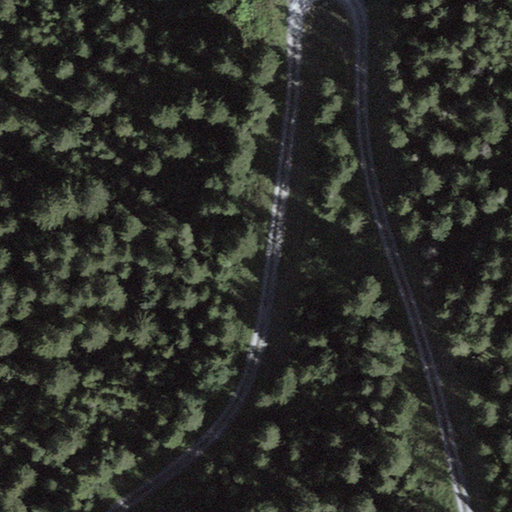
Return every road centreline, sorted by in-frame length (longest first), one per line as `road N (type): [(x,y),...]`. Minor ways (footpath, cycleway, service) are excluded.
road 1 (track): [(116,511),(218,439),(259,344),(306,0)]
road 2 (track): [(355,0),(363,25),(360,122),(465,511)]
